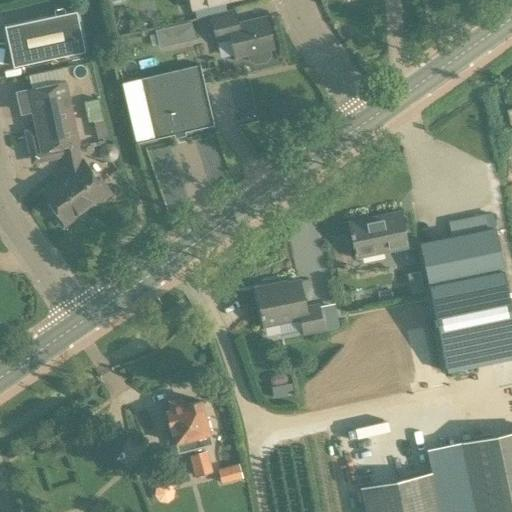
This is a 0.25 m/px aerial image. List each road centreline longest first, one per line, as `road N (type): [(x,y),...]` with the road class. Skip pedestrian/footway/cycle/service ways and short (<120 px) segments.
road 1 (unknown): [(190,239),(261,418),(276,423),(497,393)]
road 2 (tertiary): [(77,319),(366,114)]
road 3 (tertiary): [(366,114),(511,11)]
road 4 (residential): [(77,319),(0,194)]
road 5 (residential): [(366,114),(293,0)]
